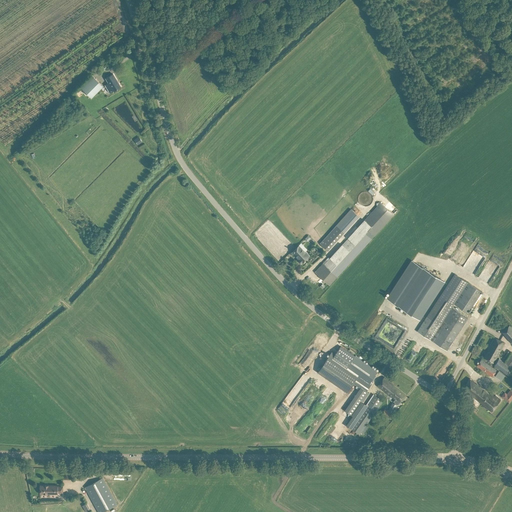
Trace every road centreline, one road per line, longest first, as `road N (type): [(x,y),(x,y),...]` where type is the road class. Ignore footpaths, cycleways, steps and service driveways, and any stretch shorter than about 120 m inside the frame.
road 1 (unclassified): [(443,395),(303,299),(190,175),(128,0)]
road 2 (tertiary): [(456,459),(0,453)]
